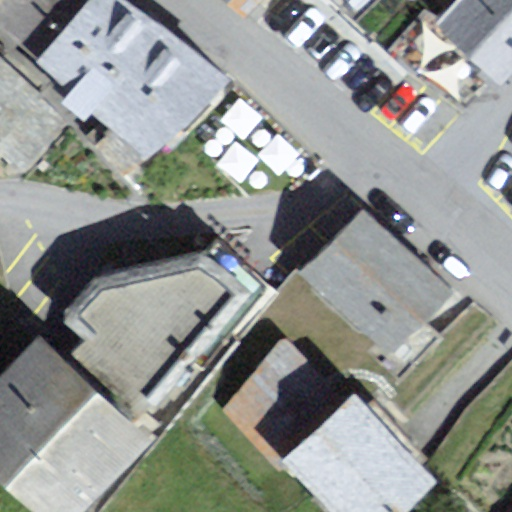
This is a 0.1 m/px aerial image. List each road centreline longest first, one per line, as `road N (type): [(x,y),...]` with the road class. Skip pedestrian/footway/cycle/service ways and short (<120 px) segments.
road 1 (residential): [(404,179),(216,214),(0,197)]
road 2 (tertiary): [(196,0),(404,179)]
road 3 (tertiary): [(404,179),(511,271)]
